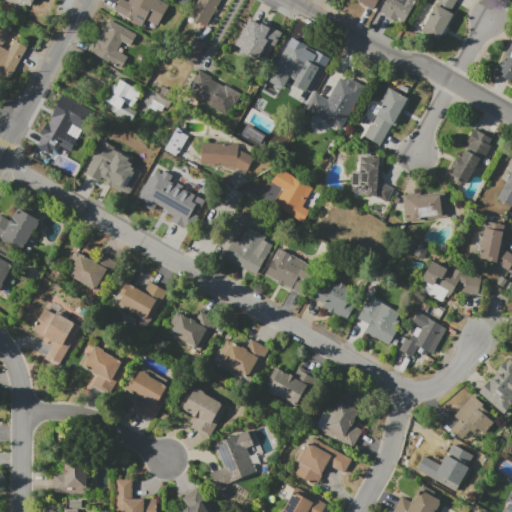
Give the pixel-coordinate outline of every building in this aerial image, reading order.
[(143,28),(113,11),(119,0),(124,0),(128,2),(129,0),(161,0),(170,5),(157,26),(147,20),(143,28)] [(220,0),(206,26),(189,16),(198,0),(220,0)] [(380,0),(374,11),(358,2),(359,0),(380,0)] [(379,12),(386,0),(417,0),(403,25),(379,12)] [(420,31),(438,0),(458,0),(451,13),(454,15),(438,42),(420,31)] [(110,20),(137,35),(130,46),(122,42),(117,50),(127,57),(120,69),(90,52),(104,28),(105,29),(110,20)] [(12,81),(0,74),(0,21),(12,28),(1,47),(8,51),(14,39),(31,49),(12,81)] [(222,43),(230,29),(239,34),(245,25),(257,32),(253,38),(262,43),(266,37),(277,44),(264,67),(222,43)] [(196,64),(204,43),(191,38),(183,59),(196,64)] [(496,73),(511,46),(511,78),(510,82),(496,73)] [(303,60),(310,58),(311,60),(317,49),(331,57),(324,70),(328,71),(321,82),(318,80),(317,82),(314,80),(307,92),(293,84),(295,80),(287,76),(285,79),(275,73),(276,70),(273,68),(283,50),(290,54),(291,52),(300,57),(299,59),(304,62),(303,60)] [(227,116),(186,93),(199,70),(213,77),(212,79),(232,90),(232,89),(242,94),(236,105),(234,104),(227,116)] [(341,129),(307,110),(316,93),(328,100),(340,77),(346,81),(348,77),(355,81),(356,81),(366,86),(341,129)] [(140,90),(116,78),(105,100),(118,107),(114,114),(130,122),(136,111),(130,108),(140,90)] [(381,145),(365,136),(377,115),(373,113),(378,105),(381,106),(384,100),(381,99),(388,87),(390,87),(392,83),(400,87),(398,92),(411,100),(395,127),(392,125),(381,145)] [(50,154),(37,147),(66,96),(95,112),(84,131),(73,125),(66,136),(62,133),(50,154)] [(260,144),(265,135),(246,124),(241,133),(260,144)] [(467,183),(451,175),(455,168),(452,166),(458,155),(462,157),(469,144),(466,142),(474,128),(492,139),(489,144),(491,146),(479,167),(477,166),(467,183)] [(186,134),(173,129),(165,151),(178,155),(186,134)] [(85,176),(129,194),(139,171),(127,166),(132,155),(98,142),(85,176)] [(202,143),(238,144),(238,149),(254,159),(245,172),(235,166),(201,165),(202,143)] [(131,148),(165,168),(154,188),(147,184),(143,191),(122,179),(126,172),(119,168),(131,148)] [(394,189),(386,202),(376,196),(358,195),(359,186),(351,185),(352,169),(360,170),(361,156),(380,157),(379,165),(383,165),(382,182),(394,189)] [(314,187),(303,206),(311,211),(303,223),(262,198),(281,167),(314,187)] [(511,207),(498,199),(511,173),(511,207)] [(174,189),(174,191),(158,191),(158,183),(169,183),(171,176),(192,181),(189,193),(174,189)] [(448,217),(406,222),(403,194),(421,193),(421,194),(445,192),(448,217)] [(0,239),(0,216),(9,221),(17,207),(41,219),(33,234),(41,237),(31,255),(0,239)] [(488,216),(506,219),(503,238),(506,239),(504,249),(511,254),(511,269),(510,272),(494,262),(479,259),(488,216)] [(222,258),(233,238),(240,241),(248,227),(267,237),(264,241),(272,245),(255,276),(222,258)] [(68,275),(83,245),(116,262),(101,292),(68,275)] [(265,275),(280,248),(316,268),(302,295),(284,285),(283,288),(276,284),(277,281),(265,275)] [(0,251),(22,263),(4,298),(0,295),(0,251)] [(458,281),(448,298),(452,300),(449,305),(422,290),(427,282),(422,280),(433,261),(448,269),(447,270),(453,273),(456,268),(468,275),(482,278),(478,296),(463,293),(465,285),(458,281)] [(346,320),(323,307),(324,304),(313,299),(321,285),(327,288),(331,280),(339,284),(340,282),(346,285),(345,287),(355,292),(346,309),(351,311),(346,320)] [(151,324),(114,305),(126,282),(144,292),(150,281),(168,291),(151,324)] [(389,345),(365,332),(369,325),(358,319),(370,296),(400,313),(397,319),(400,321),(396,328),(398,329),(389,345)] [(82,326),(61,366),(44,357),(53,341),(32,331),(44,308),(56,314),(58,310),(70,316),(69,319),(82,326)] [(201,352),(169,335),(173,326),(169,324),(177,311),(195,320),(200,310),(218,319),(201,352)] [(419,311),(448,327),(433,354),(418,346),(412,358),(399,351),(403,343),(400,342),(404,336),(410,340),(417,327),(421,329),(422,327),(413,322),(419,311)] [(254,379),(217,360),(228,339),(245,348),(250,338),(269,348),(254,379)] [(127,364),(111,396),(91,385),(96,375),(93,374),(93,372),(79,364),(86,351),(91,354),(95,346),(97,348),(98,346),(104,350),(103,352),(119,360),(120,358),(123,359),(122,361),(127,364)] [(511,404),(511,405),(510,404),(507,407),(508,408),(502,414),(478,392),(489,380),(490,381),(499,372),(497,371),(506,361),(507,362),(510,359),(511,360),(511,404)] [(155,419),(136,410),(137,407),(121,399),(139,364),(174,383),(155,419)] [(276,367),(293,375),(298,365),(318,375),(300,409),(264,390),(276,367)] [(228,405),(211,439),(190,428),(196,417),(191,415),(192,413),(179,406),(187,391),(192,394),(195,388),(228,405)] [(353,448),(316,427),(326,409),(332,412),(343,391),(361,401),(357,408),(363,412),(356,425),(363,429),(353,448)] [(473,394),(485,405),(483,406),(493,415),(490,418),(494,422),(482,435),(476,430),(473,433),(470,430),(461,440),(450,429),(459,420),(454,415),(473,394)] [(211,474),(223,469),(212,445),(247,430),(254,445),(247,448),(250,455),(257,452),(262,464),(255,467),(258,474),(219,491),(211,474)] [(353,458),(344,474),(328,465),(317,485),(294,473),(300,463),(295,461),(302,449),(304,450),(312,435),(353,458)] [(416,469),(424,455),(441,465),(453,444),(473,456),(467,466),(472,469),(466,480),(471,483),(462,497),(416,469)] [(53,494),(53,473),(63,473),(63,471),(65,471),(65,463),(88,463),(87,494),(53,494)] [(115,511),(116,479),(133,480),(133,499),(157,499),(157,511),(115,511)] [(285,481),(327,504),(322,511),(280,511),(282,509),(283,510),(289,500),(285,498),(284,499),(282,499),(281,499),(280,498),(279,497),(279,496),(278,495),(278,494),(285,481)] [(182,511),(189,508),(183,498),(200,487),(216,511),(182,511)] [(394,511),(403,498),(411,503),(420,489),(440,502),(434,511),(394,511)] [(511,511),(511,494),(502,511),(511,511)]
